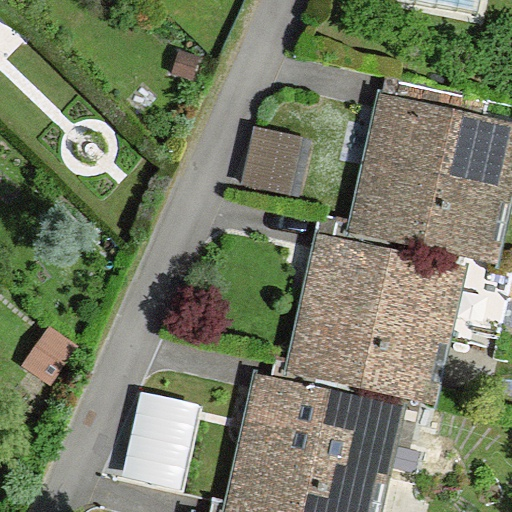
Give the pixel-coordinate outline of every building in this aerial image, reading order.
[(511,185),(511,135),(388,110),(363,228),(497,257),(511,185)] [(312,192),(326,137),(268,122),(254,176),(312,192)] [(461,282),(327,253),(302,372),(436,400),(461,282)] [(196,486),(214,399),(156,387),(137,474),(196,486)] [(384,511),(404,421),(270,393),(245,511),(248,511),(384,511)]
